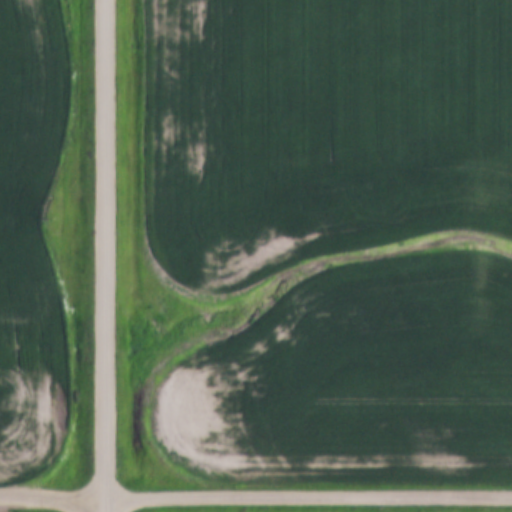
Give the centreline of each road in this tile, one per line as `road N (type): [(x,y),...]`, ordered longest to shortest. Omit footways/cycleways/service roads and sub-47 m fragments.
road 1 (residential): [(105,0),(104,511)]
road 2 (residential): [(511,493),(104,495)]
